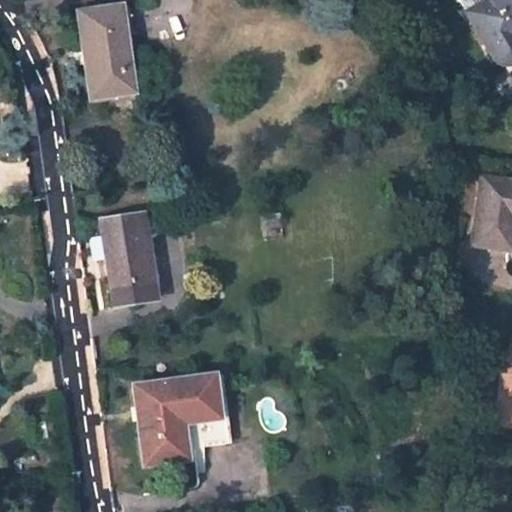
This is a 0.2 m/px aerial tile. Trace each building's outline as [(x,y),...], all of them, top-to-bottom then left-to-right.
[(511,0),(481,0),(464,10),(497,67),(499,67),(499,68),(500,68),(505,68),(507,67),(508,67),(511,71),(511,70),(511,0)] [(118,7),(76,12),(88,98),(129,93),(118,7)] [(511,181),(481,176),(470,246),(508,252),(511,231),(511,181)] [(98,221),(108,288),(111,306),(150,300),(142,251),(146,250),(139,215),(98,221)] [(511,352),(504,363),(508,366),(500,377),(494,419),(511,421),(511,352)] [(218,375),(131,387),(141,467),(185,460),(184,450),(226,444),(218,375)]
